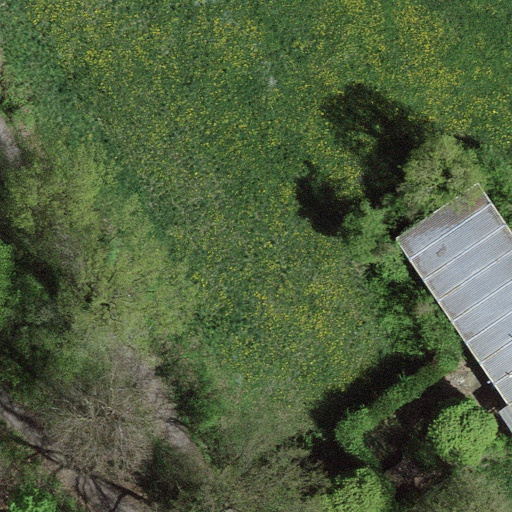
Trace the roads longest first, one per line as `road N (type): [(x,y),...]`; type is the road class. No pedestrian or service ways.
road 1 (track): [(0,128),(218,511)]
road 2 (track): [(117,511),(0,411)]
